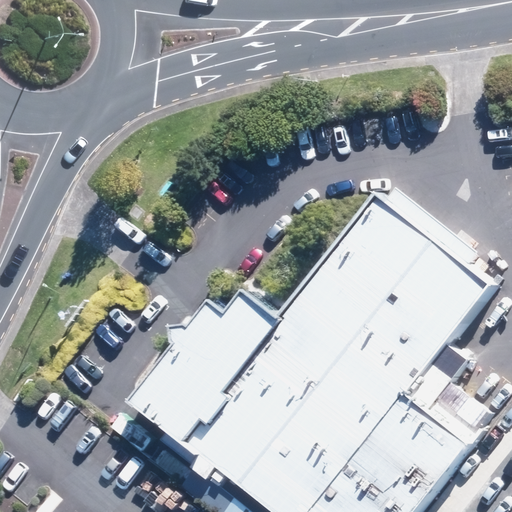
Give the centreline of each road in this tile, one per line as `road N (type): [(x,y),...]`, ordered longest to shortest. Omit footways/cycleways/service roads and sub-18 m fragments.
road 1 (secondary): [(391,22),(99,89)]
road 2 (secondary): [(150,0),(391,22)]
road 3 (secondary): [(86,100),(39,206),(0,267)]
road 4 (secondary): [(391,22),(511,1)]
